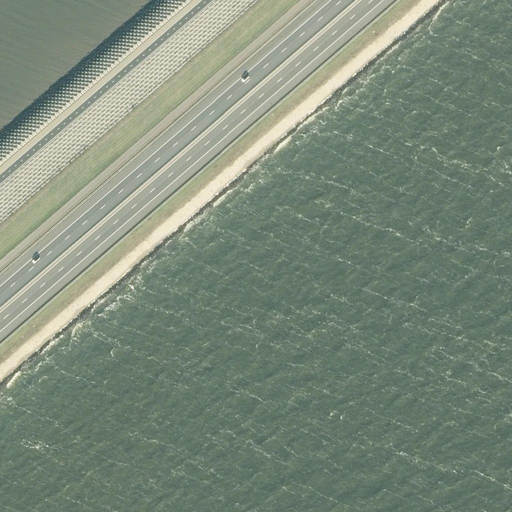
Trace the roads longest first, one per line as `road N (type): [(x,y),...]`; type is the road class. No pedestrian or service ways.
road 1 (motorway): [(0,323),(374,0)]
road 2 (motorway): [(343,0),(0,296)]
